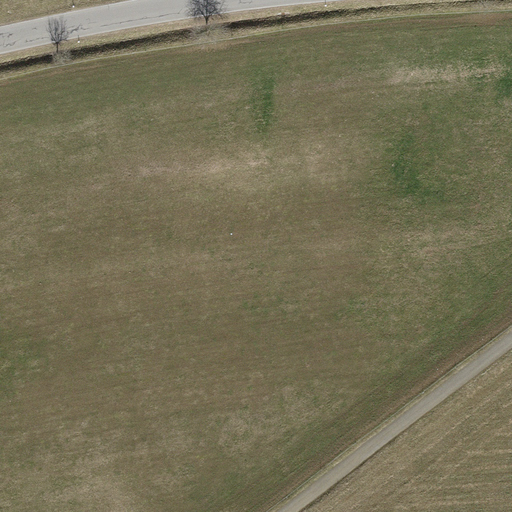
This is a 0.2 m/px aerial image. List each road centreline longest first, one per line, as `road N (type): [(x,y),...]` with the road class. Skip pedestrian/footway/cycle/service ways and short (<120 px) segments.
road 1 (track): [(511,325),(266,511)]
road 2 (tertiary): [(0,47),(162,9),(260,0)]
